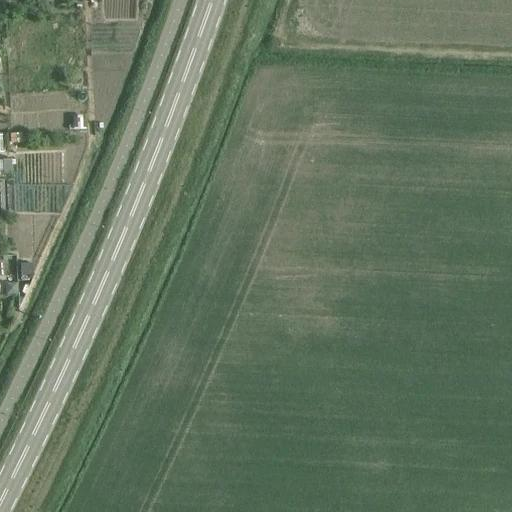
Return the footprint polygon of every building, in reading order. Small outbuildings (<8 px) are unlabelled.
[(87,79),(75,80),(76,88),(88,88),(87,79)] [(85,117),(74,117),(74,129),(86,129),(85,117)] [(11,160),(0,160),(0,171),(11,171),(11,160)] [(0,189),(8,190),(8,174),(0,174),(0,189)] [(32,264),(21,265),(21,277),(33,276),(32,264)] [(11,284),(7,289),(7,294),(17,294),(16,284),(11,284)]
